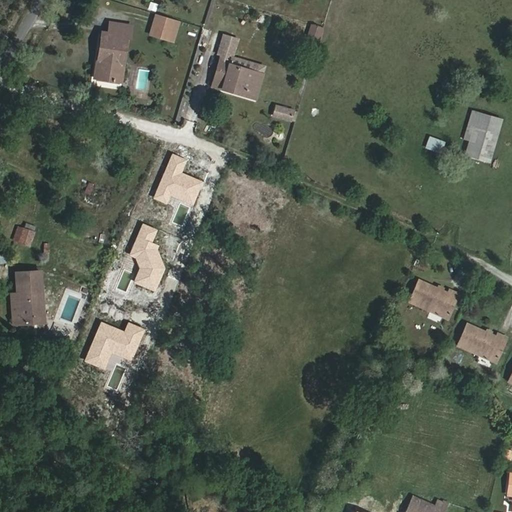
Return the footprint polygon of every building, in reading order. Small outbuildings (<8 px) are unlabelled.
[(175,21),(157,16),(152,33),(170,38),(175,21)] [(95,78),(118,82),(126,38),(128,38),(130,27),(111,23),(109,34),(103,33),(95,78)] [(318,44),(323,29),(311,25),(307,40),(318,44)] [(234,88),(255,94),(261,74),(230,64),(232,58),(222,55),(212,87),(233,93),(234,88)] [(254,99),(255,94),(234,88),(233,93),(254,99)] [(275,117),(295,123),(298,113),(278,107),(275,117)] [(464,111),(459,125),(489,133),(493,119),(464,111)] [(461,141),(456,156),(481,163),(489,133),(459,125),(455,140),(461,141)] [(442,154),(446,141),(429,136),(425,148),(442,154)] [(202,182),(181,173),(186,161),(173,155),(154,198),(168,203),(171,195),(192,204),(202,182)] [(135,282),(155,291),(164,269),(157,251),(159,246),(152,244),(158,230),(144,224),(130,255),(136,257),(140,268),(135,282)] [(17,225),(12,241),(31,246),(35,231),(17,225)] [(416,259),(414,266),(426,270),(428,263),(416,259)] [(18,293),(20,322),(43,321),(40,272),(16,274),(18,293)] [(411,304),(448,320),(457,298),(458,295),(451,292),(450,295),(421,282),(411,304)] [(14,322),(20,322),(18,293),(11,294),(14,322)] [(125,332),(102,323),(93,344),(86,361),(104,369),(111,351),(131,360),(140,338),(143,329),(129,324),(125,332)] [(458,345),(495,361),(504,340),(505,337),(497,334),(496,337),(467,324),(458,345)] [(359,463),(367,449),(360,446),(353,460),(359,463)] [(511,459),(511,449),(503,449),(503,458),(511,459)] [(389,490),(367,481),(361,496),(384,505),(389,490)] [(435,505),(412,495),(404,511),(444,511),(449,503),(443,500),(442,502),(437,500),(435,505)] [(355,511),(356,511),(381,511),(384,505),(361,496),(355,511)]
